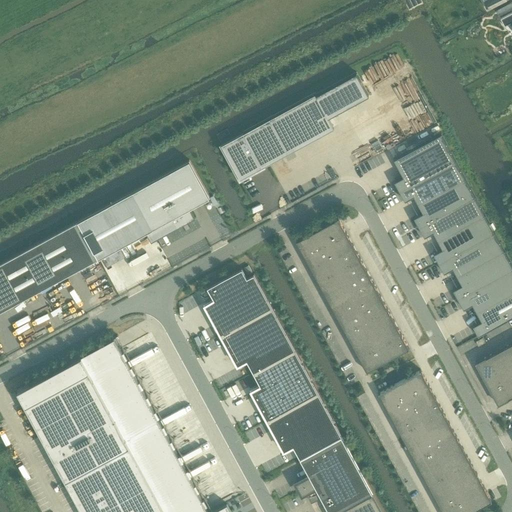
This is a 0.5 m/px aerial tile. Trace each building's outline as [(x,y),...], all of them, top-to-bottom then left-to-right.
[(486,0),(484,1),(488,9),(505,0),(486,0)] [(511,12),(500,18),(505,26),(511,22),(511,12)] [(221,143),(240,178),(334,127),(319,100),(334,92),(331,86),(316,94),(315,92),(221,143)] [(394,181),(400,190),(456,160),(440,133),(393,158),(403,176),(394,181)] [(189,159),(78,220),(98,258),(146,231),(151,240),(195,217),(190,208),(210,197),(189,159)] [(414,195),(418,204),(465,178),(456,160),(400,190),(405,200),(414,195)] [(414,217),(419,226),(475,196),(465,178),(418,204),(423,212),(414,217)] [(433,231),(438,239),(485,214),(475,196),(419,226),(424,236),(433,231)] [(433,253),(439,262),(495,232),(485,214),(438,239),(442,248),(433,253)] [(338,217),(317,229),(324,242),(345,231),(338,217)] [(0,311),(98,258),(78,220),(0,262),(0,311)] [(324,242),(317,229),(296,240),(303,253),(324,242)] [(324,242),(331,255),(352,244),(345,231),(324,242)] [(453,267),(457,276),(505,250),(495,232),(439,262),(444,272),(453,267)] [(303,253),(310,266),(331,255),(324,242),(303,253)] [(352,244),(331,255),(338,268),(359,257),(352,244)] [(453,289),(458,298),(511,268),(511,263),(505,250),(457,276),(462,284),(453,289)] [(338,268),(331,255),(310,266),(317,279),(338,268)] [(366,269),(359,257),(338,268),(345,281),(366,269)] [(242,267),(207,286),(214,299),(223,316),(214,321),(221,334),(272,306),(254,273),(247,277),(242,267)] [(317,279),(324,292),(345,281),(338,268),(317,279)] [(472,303),(477,312),(511,292),(511,268),(458,298),(464,308),(472,303)] [(345,281),(352,294),(374,282),(366,269),(345,281)] [(345,281),(324,292),(331,305),(352,294),(345,281)] [(381,295),(374,282),(352,294),(359,307),(381,295)] [(473,325),(478,335),(511,316),(511,292),(477,312),(481,320),(473,325)] [(331,305),(338,318),(359,307),(352,294),(331,305)] [(381,295),(359,307),(366,320),(388,308),(381,295)] [(272,306),(221,334),(228,347),(237,342),(246,359),(253,372),(295,349),(272,306)] [(345,331),(366,320),(359,307),(338,318),(345,331)] [(366,320),(373,333),(395,321),(388,308),(366,320)] [(345,331),(352,344),(373,333),(366,320),(345,331)] [(395,321),(373,333),(380,346),(402,334),(395,321)] [(352,344),(359,357),(380,346),(373,333),(352,344)] [(402,334),(380,346),(388,359),(408,348),(408,349),(409,348),(402,334)] [(208,511),(114,337),(17,390),(83,511),(231,511),(227,503),(209,511),(208,511)] [(511,369),(511,347),(510,344),(499,350),(510,370),(511,369)] [(380,346),(359,357),(367,371),(368,371),(368,370),(388,359),(380,346)] [(295,349),(253,372),(260,384),(270,402),(261,407),(267,420),(318,392),(295,349)] [(499,350),(487,356),(498,377),(510,370),(499,350)] [(498,377),(487,356),(476,362),(487,383),(498,377)] [(420,370),(400,381),(407,395),(428,383),(420,369),(419,370),(420,370)] [(511,395),(511,374),(510,370),(498,377),(510,397),(511,395)] [(510,397),(498,377),(487,383),(498,404),(510,397)] [(386,406),(407,395),(400,381),(380,392),(379,391),(378,392),(386,406)] [(428,383),(407,395),(414,408),(435,396),(428,383)] [(318,392),(267,420),(274,432),(283,427),(293,445),(298,455),(300,457),(342,435),(318,392)] [(386,406),(393,419),(414,408),(407,395),(386,406)] [(435,396),(414,408),(421,421),(442,409),(435,396)] [(421,421),(414,408),(393,419),(400,432),(421,421)] [(442,409),(421,421),(428,434),(449,422),(442,409)] [(400,432),(407,445),(428,434),(421,421),(400,432)] [(449,422),(428,434),(435,446),(456,435),(449,422)] [(414,458),(435,446),(428,434),(407,445),(414,458)] [(309,474),(295,482),(302,495),(306,492),(311,502),(321,496),(329,511),(335,511),(372,492),(373,492),(342,435),(300,457),(309,474)] [(463,448),(456,435),(435,446),(442,459),(463,448)] [(414,458),(421,471),(442,459),(435,446),(414,458)] [(463,448),(442,459),(449,472),(470,461),(463,448)] [(449,472),(442,459),(421,471),(428,484),(449,472)] [(470,461),(449,472),(456,485),(477,474),(470,461)] [(428,484),(435,497),(456,485),(449,472),(428,484)] [(477,474),(456,485),(463,498),(484,487),(477,474)] [(435,497),(442,510),(463,498),(456,485),(435,497)] [(484,487),(463,498),(470,511),(492,500),(484,487)] [(335,511),(383,511),(372,492),(335,511)] [(443,511),(469,511),(470,511),(463,498),(442,510),(443,511)]
